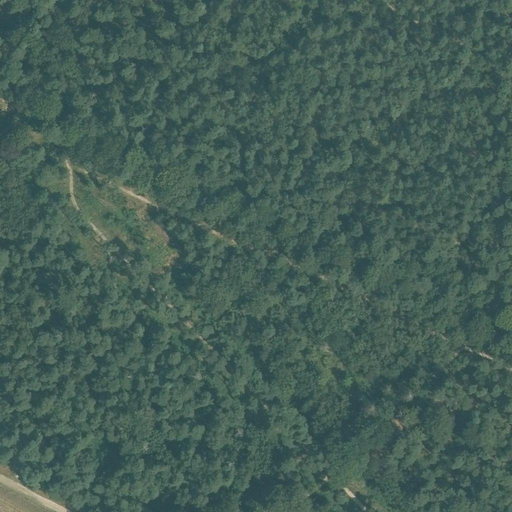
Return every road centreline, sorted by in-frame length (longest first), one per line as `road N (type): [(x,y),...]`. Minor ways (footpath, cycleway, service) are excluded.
road 1 (track): [(0,108),(48,105),(60,120),(77,210),(335,467)]
road 2 (track): [(67,160),(463,347)]
road 3 (track): [(266,511),(291,503),(335,467),(463,347)]
